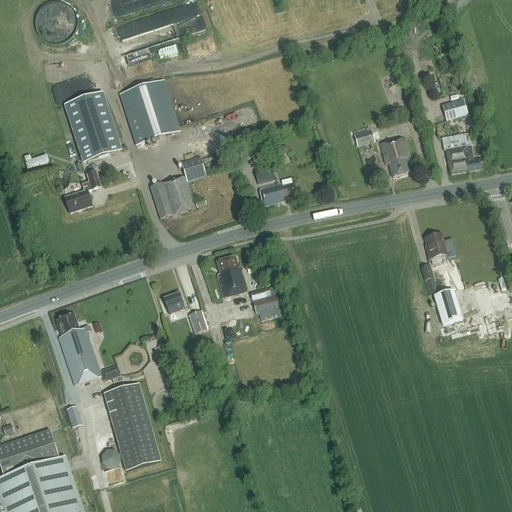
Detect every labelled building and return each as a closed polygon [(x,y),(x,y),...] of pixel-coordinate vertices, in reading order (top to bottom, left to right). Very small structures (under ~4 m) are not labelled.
[(167,0),(95,0),(100,17),(168,3),(167,0)] [(79,8),(46,2),(42,23),(49,24),(47,37),(67,41),(69,33),(74,34),(79,8)] [(127,56),(131,64),(135,64),(159,54),(160,48),(163,47),(160,39),(165,37),(163,33),(175,34),(176,28),(174,25),(168,24),(163,26),(159,26),(159,29),(156,28),(139,36),(138,41),(140,41),(148,38),(147,48),(127,56)] [(58,101),(84,93),(79,78),(54,86),(58,101)] [(165,81),(120,96),(136,147),(181,133),(165,81)] [(65,107),(83,165),(122,152),(104,95),(65,107)] [(444,105),(449,122),(470,116),(465,99),(444,105)] [(376,144),(372,131),(354,137),(358,149),(376,144)] [(469,135),(466,136),(442,140),(444,152),(447,152),(451,175),(451,176),(483,171),(481,161),(474,162),(470,137),(469,135)] [(393,179),(410,174),(407,163),(410,162),(404,139),(380,146),(386,167),(389,166),(393,179)] [(260,155),(257,146),(236,152),(239,162),(260,155)] [(288,149),(286,147),(282,148),(281,151),(281,154),(285,156),(288,155),(290,152),(288,149)] [(33,159),(32,155),(25,157),(29,169),(51,162),(48,154),(33,159)] [(187,183),(206,177),(201,158),(181,164),(185,178),(151,189),(160,221),(173,217),(174,216),(174,217),(194,211),(194,210),(195,210),(187,183)] [(276,181),(271,166),(254,171),(258,186),(276,181)] [(65,199),(70,215),(92,208),(88,193),(101,189),(96,173),(87,176),(90,183),(82,185),(84,193),(65,199)] [(259,190),(264,208),(286,202),(286,200),(298,197),(295,185),(283,188),(282,184),(259,190)] [(205,200),(195,203),(197,210),(207,207),(205,200)] [(441,236),(425,240),(429,252),(426,253),(429,262),(447,258),(448,264),(456,262),(451,242),(444,243),(441,236)] [(240,266),(237,267),(235,259),(217,263),(220,276),(218,276),(224,301),(249,294),(242,270),(241,270),(240,266)] [(435,284),(430,266),(422,268),(427,287),(435,284)] [(271,297),(269,289),(250,294),(256,316),(260,315),(262,323),(286,316),(280,295),(271,297)] [(453,292),(434,297),(442,326),(462,320),(453,292)] [(164,300),(168,313),(169,316),(186,310),(180,295),(164,300)] [(209,331),(203,312),(188,317),(195,336),(209,331)] [(61,333),(60,333),(62,338),(60,339),(59,339),(75,387),(102,378),(104,383),(121,378),(118,367),(102,372),(89,334),(91,333),(89,328),(80,331),(79,326),(77,327),(73,317),(72,318),(71,317),(59,321),(60,322),(58,322),(61,333)] [(162,463),(139,386),(104,396),(126,473),(162,463)] [(83,427),(77,408),(67,411),(73,430),(83,427)] [(84,511),(66,459),(60,461),(50,431),(0,447),(0,466),(4,479),(0,480),(0,498),(4,511),(84,511)]
